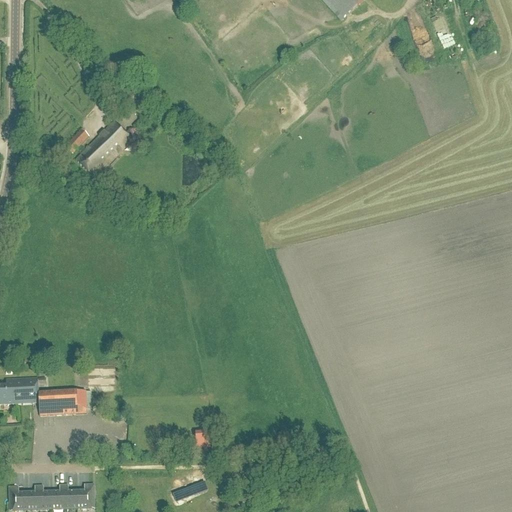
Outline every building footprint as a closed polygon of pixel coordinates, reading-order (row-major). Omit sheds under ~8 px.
[(319,0),(341,22),(363,1),(362,0),(319,0)] [(417,24),(423,21),(420,13),(413,15),(417,24)] [(458,42),(453,28),(438,32),(443,47),(458,42)] [(126,107),(141,93),(134,84),(118,98),(126,107)] [(109,165),(132,142),(114,124),(76,162),(93,178),(108,163),(109,165)] [(73,156),(89,139),(82,131),(65,149),(73,156)] [(37,353),(24,353),(24,364),(37,364),(37,353)] [(0,407),(39,405),(39,395),(38,380),(6,381),(6,384),(0,384),(0,407)] [(86,393),(39,395),(39,405),(40,418),(87,416),(87,412),(86,393)] [(210,433),(195,434),(196,450),(212,449),(210,433)] [(170,495),(173,504),(199,493),(195,484),(170,495)] [(77,511),(90,511),(90,502),(94,501),(93,487),(89,488),(89,487),(84,487),(85,493),(77,494),(77,511)] [(39,511),(39,488),(35,489),(35,495),(27,495),(27,511),(39,511)] [(39,511),(52,511),(52,494),(44,495),(43,488),(39,488),(39,511)] [(52,511),(63,511),(65,511),(64,488),(60,488),(60,494),(52,494),(52,511)] [(65,511),(77,511),(77,494),(68,494),(68,488),(64,488),(65,511)] [(19,495),(19,489),(14,489),(14,490),(10,490),(10,504),(14,504),(14,511),(27,511),(27,495),(19,495)]
